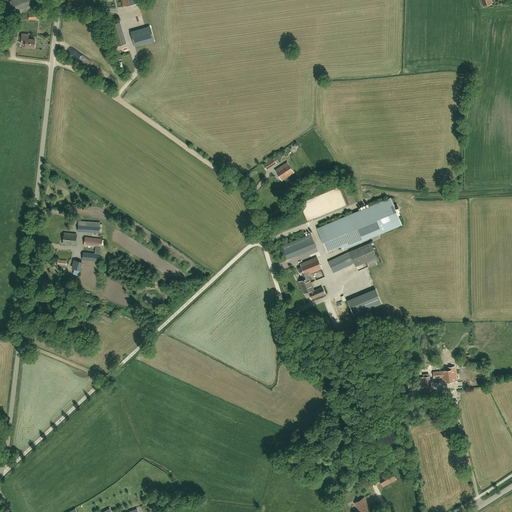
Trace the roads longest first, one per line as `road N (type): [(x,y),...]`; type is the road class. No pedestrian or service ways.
road 1 (unclassified): [(0,475),(60,0)]
road 2 (unclassified): [(106,377),(254,243),(262,242),(291,330)]
road 3 (track): [(52,59),(238,185),(262,242)]
road 4 (track): [(291,330),(302,363),(348,414),(386,511)]
road 5 (track): [(0,476),(106,377)]
